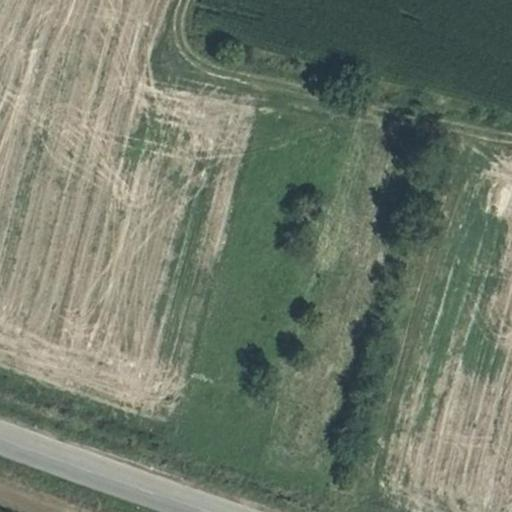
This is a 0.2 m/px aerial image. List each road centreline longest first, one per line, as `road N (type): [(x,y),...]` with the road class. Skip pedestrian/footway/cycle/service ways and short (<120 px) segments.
road 1 (track): [(191,0),(184,44),(195,61),(511,142)]
road 2 (tertiary): [(206,511),(0,439)]
